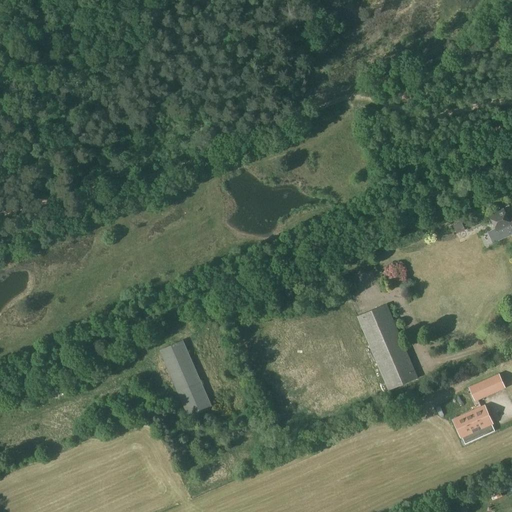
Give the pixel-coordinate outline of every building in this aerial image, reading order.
[(510,227),(510,228),(511,226),(511,223),(505,207),(489,215),(496,232),(510,227)] [(468,239),(471,245),(492,236),(489,229),(468,239)] [(418,378),(387,304),(357,316),(387,391),(418,378)] [(496,317),(496,331),(511,331),(511,313),(501,313),(501,318),(496,317)] [(160,351),(188,415),(210,406),(182,341),(160,351)] [(469,387),(475,401),(483,398),(505,388),(499,374),(477,384),(469,387)] [(74,391),(83,388),(79,377),(70,381),(74,391)] [(59,397),(70,393),(67,384),(56,388),(59,397)] [(489,424),(491,423),(484,408),(455,421),(461,436),(463,435),(465,439),(491,428),(489,424)] [(190,454),(186,446),(176,450),(179,459),(190,454)]
